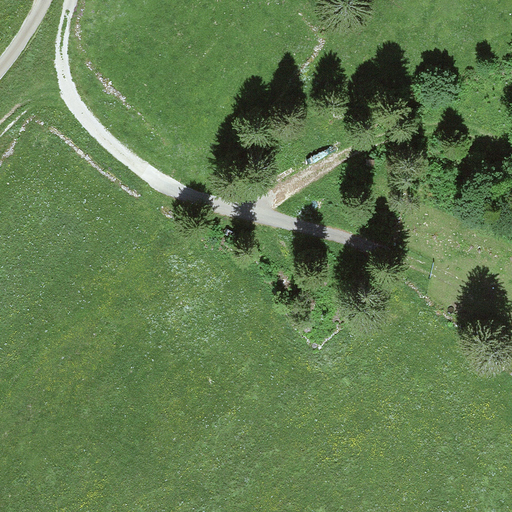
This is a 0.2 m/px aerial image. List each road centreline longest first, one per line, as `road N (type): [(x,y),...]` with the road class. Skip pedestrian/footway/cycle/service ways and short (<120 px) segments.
road 1 (track): [(511,321),(409,262),(229,204)]
road 2 (track): [(511,151),(471,138),(387,142),(271,200),(229,204)]
road 3 (track): [(229,204),(162,183),(103,136),(66,87),(60,35),(70,0)]
